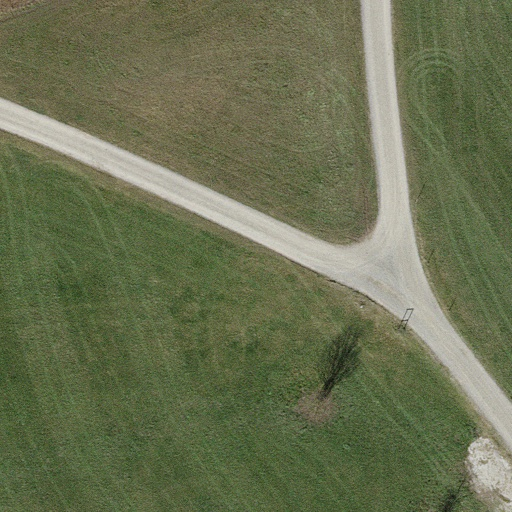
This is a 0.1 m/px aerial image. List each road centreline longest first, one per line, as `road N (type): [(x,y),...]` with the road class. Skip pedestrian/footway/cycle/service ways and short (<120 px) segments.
road 1 (track): [(511,436),(406,294),(377,0)]
road 2 (track): [(0,117),(406,294)]
